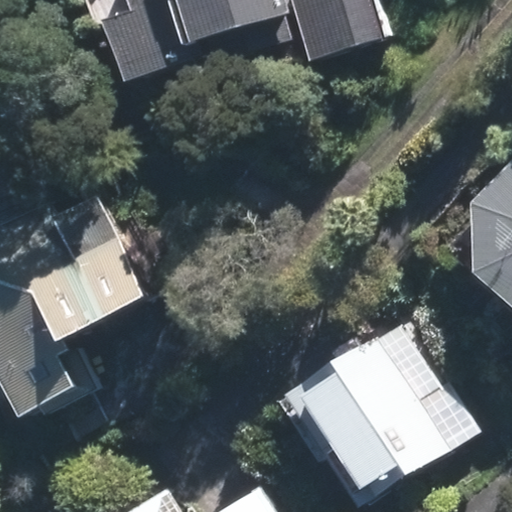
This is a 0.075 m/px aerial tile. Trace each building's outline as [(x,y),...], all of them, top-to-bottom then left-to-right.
[(296,48),(283,0),(88,0),(114,96),(296,48)] [(375,0),(293,0),(312,70),(389,50),(375,0)] [(511,163),(463,216),(465,276),(511,323),(511,163)] [(78,165),(0,207),(0,376),(27,425),(94,388),(67,338),(149,293),(78,165)] [(394,325),(285,399),(358,505),(467,431),(394,325)] [(185,511),(177,497),(150,511),(253,511),(247,501),(226,511),(185,511)]
